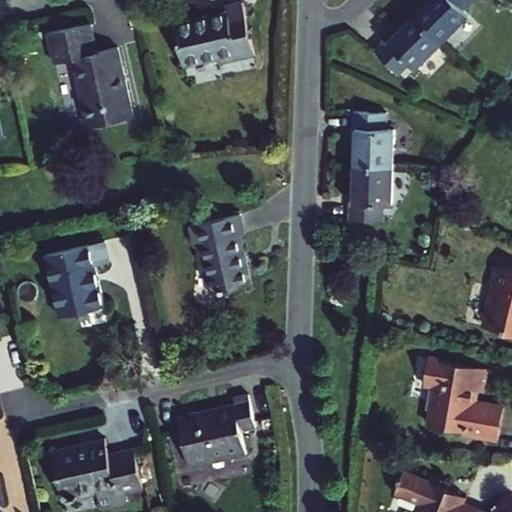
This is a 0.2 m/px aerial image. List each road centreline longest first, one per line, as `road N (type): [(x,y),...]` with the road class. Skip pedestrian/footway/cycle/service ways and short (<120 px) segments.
road 1 (residential): [(309,0),(297,358)]
road 2 (residential): [(21,413),(297,358)]
road 3 (residential): [(297,358),(309,511)]
